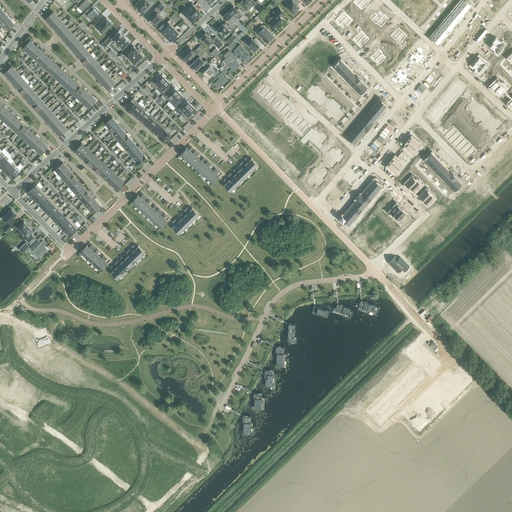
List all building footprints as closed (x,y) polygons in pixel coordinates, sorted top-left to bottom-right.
[(80,0),(75,5),(77,8),(79,6),(83,10),(91,2),(88,0),(84,0),(83,2),(80,0)] [(142,11),(147,7),(149,9),(154,3),(151,0),(150,0),(148,2),(145,0),(140,0),(139,0),(137,2),(138,2),(135,5),(139,9),(138,9),(140,11),(141,11),(142,11)] [(250,0),(249,1),(247,0),(241,0),(239,2),(241,3),(240,4),(243,7),(244,7),(247,10),(252,5),(253,6),(256,4),(252,0),(250,0)] [(296,10),(299,7),(297,5),(300,2),(297,0),(290,0),(292,1),(287,6),(293,13),(294,12),(294,13),(297,11),(296,10)] [(367,0),(363,0),(359,4),(364,8),(370,2),(367,0)] [(463,0),(462,0),(460,2),(467,8),(470,5),(463,0)] [(156,13),(149,20),(155,26),(163,17),(159,13),(165,7),(161,2),(153,10),(156,13)] [(416,9),(412,14),(416,18),(424,10),(420,6),(421,5),(418,2),(414,7),(416,9)] [(460,2),(457,7),(464,12),(467,8),(460,2)] [(186,7),(195,16),(200,12),(195,7),(192,3),(187,8),(186,7)] [(234,6),(229,11),(238,20),(245,14),(240,9),(238,11),(234,6)] [(89,9),(83,14),(86,16),(87,15),(91,19),(99,11),(95,7),(91,11),(89,9)] [(186,7),(179,14),(183,19),(186,16),(191,21),(195,16),(186,7)] [(457,7),(453,11),(461,17),(464,13),(464,12),(457,7)] [(284,13),(279,8),(272,15),(275,18),(273,19),(271,18),(268,21),(269,23),(275,29),(284,20),(280,17),(284,13)] [(424,10),(416,18),(420,22),(425,16),(427,19),(431,14),(429,12),(427,13),(424,10)] [(229,11),(224,15),(229,20),(227,22),(232,27),(238,20),(229,11)] [(453,11),(450,15),(457,21),(461,17),(453,11)] [(379,12),(373,19),(378,23),(378,22),(383,16),(379,12)] [(51,24),(58,17),(55,13),(47,20),(51,24)] [(341,15),(335,21),(339,25),(340,24),(345,19),(341,15)] [(383,16),(378,22),(382,26),(389,19),(384,15),(383,16)] [(450,15),(446,19),(453,25),(457,21),(450,15)] [(0,24),(2,27),(11,20),(7,16),(0,22),(0,21),(0,24)] [(53,29),(62,21),(58,17),(51,24),(52,26),(51,27),(53,29)] [(99,20),(94,25),(96,28),(97,27),(102,33),(112,24),(106,18),(101,23),(99,20)] [(345,19),(340,24),(344,29),(350,22),(346,18),(345,19)] [(162,32),(161,33),(163,35),(164,34),(166,36),(175,27),(170,23),(172,21),(170,19),(164,24),(166,26),(161,31),(162,32)] [(446,19),(443,23),(450,29),(454,25),(453,25),(446,19)] [(14,24),(11,20),(2,27),(5,31),(7,30),(14,24)] [(58,32),(65,26),(62,21),(53,29),(53,30),(53,29),(55,31),(56,30),(58,32)] [(233,30),(226,23),(223,25),(223,24),(217,29),(223,35),(226,33),(226,34),(229,31),(230,32),(233,30)] [(443,23),(439,27),(446,33),(447,34),(450,29),(443,23)] [(273,36),(262,25),(255,32),(266,43),(273,36)] [(60,38),(69,30),(65,26),(58,32),(59,34),(58,35),(60,37),(60,38)] [(175,27),(166,36),(167,38),(167,39),(169,41),(170,40),(170,41),(175,36),(178,38),(183,33),(181,30),(179,32),(175,27)] [(439,27),(436,31),(443,37),(446,33),(439,27)] [(398,28),(392,35),(397,39),(403,32),(398,28)] [(65,40),(73,34),(69,30),(60,38),(60,37),(62,40),(63,39),(65,40)] [(110,36),(101,44),(104,47),(113,39),(115,41),(113,44),(119,50),(122,48),(129,42),(119,31),(115,34),(114,33),(111,36),(110,36)] [(436,31),(431,37),(438,43),(443,37),(436,31)] [(205,32),(200,38),(208,46),(212,42),(219,49),(223,44),(215,36),(212,39),(205,32)] [(403,32),(397,39),(401,43),(407,36),(403,32)] [(359,33),(353,39),(357,43),(363,37),(359,33)] [(68,44),(76,38),(73,34),(65,40),(68,44)] [(363,37),(357,43),(361,48),(367,41),(363,37)] [(496,37),(492,41),(493,42),(499,47),(502,42),(496,37)] [(72,48),(80,42),(76,38),(68,44),(72,48)] [(251,38),(246,43),(254,51),(255,50),(256,51),(259,48),(258,47),(259,46),(251,38)] [(236,44),(233,41),(227,46),(231,50),(236,44)] [(29,53),(36,46),(32,42),(25,49),(29,53)] [(76,52),(83,46),(80,42),(72,48),(76,52)] [(493,42),(489,46),(496,52),(500,48),(499,47),(493,42)] [(189,47),(181,55),(186,60),(188,58),(192,54),(194,57),(202,50),(201,49),(203,47),(201,45),(199,47),(194,52),(189,47)] [(240,45),(234,50),(246,62),(251,57),(240,45)] [(33,57),(40,49),(36,46),(29,53),(33,57)] [(79,57),(87,50),(83,46),(76,52),(79,57)] [(135,65),(143,56),(134,46),(125,55),(135,65)] [(418,51),(414,55),(423,62),(427,58),(421,53),(423,51),(418,47),(416,49),(418,51)] [(37,60),(45,51),(45,52),(42,50),(41,51),(40,49),(33,57),(37,60)] [(83,61),(90,54),(87,50),(79,57),(83,61)] [(240,65),(235,60),(237,58),(235,55),(232,53),(229,50),(224,55),(226,58),(223,61),(233,71),(240,65)] [(41,64),(48,56),(46,55),(47,54),(45,52),(45,51),(37,60),(41,64)] [(377,51),(370,57),(374,62),(375,61),(381,55),(377,51)] [(86,65),(94,58),(90,54),(83,61),(86,65)] [(381,55),(375,61),(379,65),(386,59),(381,54),(381,55)] [(409,57),(407,60),(412,64),(414,62),(419,66),(423,62),(414,55),(411,59),(409,57)] [(45,68),(53,59),(53,58),(52,59),(50,57),(49,58),(48,56),(41,64),(45,68)] [(199,57),(190,65),(193,68),(194,68),(196,70),(201,64),(204,66),(208,62),(206,59),(204,61),(199,57)] [(479,57),(475,61),(482,67),(486,62),(479,57)] [(90,69),(97,62),(94,58),(86,65),(90,69)] [(49,71),(56,64),(54,62),(55,61),(53,59),(45,68),(49,71)] [(341,60),(334,67),(338,71),(344,64),(341,60)] [(475,61),(471,66),(478,71),(482,67),(475,61)] [(93,73),(101,66),(97,62),(90,69),(93,73)] [(53,75),(60,67),(56,64),(49,71),(53,75)] [(344,64),(338,71),(342,74),(348,68),(344,64)] [(97,77),(104,70),(101,66),(93,73),(97,77)] [(204,73),(203,74),(205,76),(206,75),(209,78),(212,75),(214,77),(220,72),(217,70),(215,71),(210,66),(203,72),(204,73)] [(401,70),(398,74),(407,82),(410,77),(405,73),(407,70),(402,66),(400,69),(401,70)] [(9,78),(17,72),(13,67),(6,74),(9,78)] [(57,78),(64,71),(60,67),(53,75),(57,78)] [(227,80),(223,76),(228,71),(225,68),(217,76),(219,78),(214,84),(218,89),(227,80)] [(348,68),(342,74),(345,78),(352,72),(348,68)] [(100,81),(108,74),(104,70),(97,77),(100,81)] [(61,82),(68,75),(64,71),(57,78),(61,82)] [(13,82),(21,76),(17,72),(9,78),(13,82)] [(122,73),(120,76),(124,80),(128,76),(124,72),(122,73)] [(352,72),(345,78),(349,82),(356,76),(352,72)] [(104,85),(112,78),(108,74),(100,81),(104,85)] [(393,77),(391,80),(396,84),(398,81),(403,86),(407,82),(398,74),(395,78),(393,77)] [(65,86),(72,78),(68,75),(61,82),(65,86)] [(149,83),(156,89),(166,79),(162,75),(157,79),(155,77),(149,83)] [(356,76),(349,82),(353,86),(360,79),(356,75),(356,76)] [(17,86),(24,80),(21,76),(13,82),(17,86)] [(69,89),(76,82),(72,78),(65,86),(69,89)] [(104,85),(108,89),(115,83),(112,78),(104,85)] [(163,95),(168,90),(166,88),(170,84),(166,79),(156,89),(157,89),(163,95)] [(360,79),(353,86),(356,90),(363,83),(360,79)] [(457,79),(454,83),(462,90),(465,86),(458,80),(457,80),(457,79)] [(20,90),(28,84),(24,80),(17,86),(20,90)] [(497,80),(490,86),(495,91),(496,90),(495,90),(501,84),(497,80)] [(73,93),(80,86),(76,82),(69,89),(73,93)] [(363,83),(356,90),(360,93),(367,87),(363,83)] [(454,83),(451,87),(459,94),(462,90),(454,83)] [(501,84),(495,90),(496,90),(499,94),(506,88),(502,83),(501,84)] [(24,95),(31,88),(28,84),(20,90),(24,95)] [(262,86),(257,92),(259,95),(261,93),(265,97),(272,89),(268,85),(265,88),(262,86)] [(77,97),(84,89),(80,86),(73,93),(77,97)] [(146,87),(143,89),(149,95),(152,93),(146,87)] [(451,87),(448,91),(455,97),(459,94),(451,87)] [(27,99),(35,92),(31,88),(24,95),(27,99)] [(170,92),(168,90),(163,95),(169,101),(178,92),(174,88),(170,92)] [(81,100),(88,93),(84,89),(77,97),(81,100)] [(272,89),(265,97),(269,101),(268,102),(270,105),(276,99),(273,96),(277,93),(272,89)] [(310,89),(308,92),(311,94),(308,96),(313,101),(320,93),(320,92),(320,93),(315,89),(313,91),(310,89)] [(447,91),(444,94),(452,101),(455,97),(448,91),(447,91)] [(31,103),(38,96),(35,92),(27,99),(31,103)] [(183,96),(178,92),(169,101),(175,108),(174,109),(180,103),(178,101),(183,96)] [(85,104),(91,97),(88,93),(81,100),(85,104)] [(320,93),(313,101),(314,100),(317,103),(318,102),(320,105),(326,98),(320,93)] [(444,94),(441,98),(449,105),(452,101),(444,94)] [(34,107),(42,100),(38,96),(31,103),(34,107)] [(85,104),(89,108),(96,100),(91,97),(85,104)] [(125,107),(131,112),(138,103),(133,98),(125,107)] [(441,98),(438,102),(446,108),(449,105),(441,98)] [(38,111),(45,104),(42,100),(34,107),(38,111)] [(248,100),(238,110),(243,114),(245,115),(246,114),(249,116),(256,108),(248,100)] [(279,101),(273,107),(276,110),(277,108),(281,112),(289,104),(284,100),(281,103),(279,101)] [(379,100),(376,103),(383,109),(386,105),(379,100)] [(474,100),(467,107),(473,113),(482,105),(480,106),(474,100)] [(180,103),(174,109),(181,115),(191,105),(187,101),(182,105),(180,103)] [(438,102),(435,105),(443,112),(446,108),(438,102)] [(138,103),(131,112),(135,115),(142,107),(138,103)] [(376,103),(372,107),(379,113),(383,109),(376,103)] [(41,115),(49,108),(45,104),(38,111),(41,115)] [(289,104),(281,112),(286,116),(284,117),(287,120),(292,114),(290,111),(293,108),(289,104)] [(191,105),(181,115),(187,122),(193,116),(191,114),(195,109),(191,105)] [(329,106),(326,108),(329,111),(326,113),(331,117),(338,109),(333,105),(331,108),(329,106)] [(435,105),(432,109),(440,116),(443,112),(435,105)] [(482,105),(473,113),(474,113),(478,117),(477,118),(479,121),(482,118),(479,116),(486,109),(482,105)] [(139,119),(146,110),(142,107),(135,115),(139,119)] [(372,107),(369,112),(376,118),(379,113),(372,107)] [(45,119),(53,112),(49,108),(41,115),(45,119)] [(338,109),(331,117),(332,117),(335,120),(336,119),(339,121),(345,115),(338,109)] [(432,109),(429,113),(437,120),(440,116),(432,109)] [(4,121),(11,114),(7,110),(0,117),(4,121)] [(143,122),(150,114),(146,110),(139,119),(143,122)] [(49,123),(56,116),(53,112),(45,119),(49,123)] [(369,112),(365,116),(372,122),(376,118),(369,112)] [(429,113),(426,117),(434,123),(437,120),(429,113)] [(8,124),(15,117),(11,114),(4,121),(8,124)] [(150,114),(143,122),(147,126),(154,117),(150,114)] [(295,116),(289,122),(292,125),(294,123),(298,127),(305,119),(301,115),(298,119),(295,116)] [(490,115),(483,122),(489,128),(497,119),(496,121),(490,115)] [(52,127),(60,120),(56,116),(49,123),(52,127)] [(365,116),(362,120),(369,126),(373,122),(372,122),(365,116)] [(12,128),(19,121),(15,117),(8,124),(12,128)] [(151,129),(158,121),(154,117),(147,126),(151,129)] [(105,123),(109,128),(116,122),(112,118),(105,123)] [(305,119),(298,127),(299,128),(302,131),(300,132),(303,135),(309,129),(306,126),(309,123),(305,119)] [(497,119),(489,128),(489,127),(493,132),(492,132),(495,135),(497,133),(495,130),(502,124),(497,119)] [(56,131),(63,124),(60,120),(52,127),(56,131)] [(362,120),(359,124),(366,130),(369,126),(362,120)] [(16,132),(23,124),(19,121),(12,128),(16,132)] [(162,124),(158,121),(151,129),(155,133),(162,124)] [(107,129),(111,133),(120,126),(116,122),(109,128),(107,129)] [(20,135),(27,128),(23,124),(16,132),(20,135)] [(56,131),(59,135),(67,129),(63,124),(56,131)] [(166,128),(162,124),(155,133),(159,136),(166,128)] [(359,124),(355,128),(362,134),(366,130),(359,124)] [(271,125),(262,133),(266,136),(265,137),(270,142),(279,133),(274,128),(271,125)] [(111,133),(114,137),(123,130),(120,126),(111,133)] [(24,139),(31,132),(27,128),(20,135),(24,139)] [(166,128),(159,136),(164,141),(171,134),(166,129),(167,128),(166,128)] [(355,128),(352,132),(359,138),(362,134),(355,128)] [(451,129),(444,136),(448,140),(455,133),(451,129)] [(114,137),(118,142),(126,134),(123,130),(114,137)] [(312,130),(301,141),(305,144),(309,139),(313,142),(322,133),(321,133),(320,135),(316,131),(315,132),(312,130)] [(28,143),(35,135),(31,132),(24,139),(28,143)] [(352,132),(348,137),(355,143),(359,138),(352,132)] [(322,133),(313,142),(314,142),(318,146),(317,147),(320,149),(322,147),(320,144),(326,137),(322,133)] [(455,133),(448,140),(452,144),(459,137),(455,133)] [(118,142),(121,146),(130,138),(126,134),(118,142)] [(32,146),(39,139),(35,135),(28,143),(32,146)] [(459,137),(452,144),(455,148),(463,141),(459,137)] [(125,150),(127,149),(126,148),(133,142),(130,138),(121,146),(125,150)] [(412,138),(408,142),(409,143),(415,148),(418,143),(412,138)] [(36,150),(43,143),(39,139),(32,146),(36,150)] [(463,141),(455,148),(459,152),(467,145),(463,141)] [(126,148),(127,149),(130,152),(137,147),(133,142),(126,148)] [(36,150),(41,154),(47,146),(43,143),(36,150)] [(409,143),(405,147),(412,153),(416,148),(415,148),(409,143)] [(86,147),(82,144),(75,151),(79,155),(86,147)] [(459,152),(463,156),(470,148),(467,145),(459,152)] [(83,158),(90,151),(91,150),(87,146),(86,147),(79,155),(83,158)] [(130,152),(133,157),(140,151),(137,147),(130,152)] [(180,155),(184,158),(191,151),(193,149),(191,147),(189,150),(186,148),(180,155)] [(470,148),(463,156),(467,160),(474,152),(470,148)] [(184,158),(188,162),(197,152),(195,150),(193,153),(191,151),(184,158)] [(330,154),(329,155),(339,162),(343,158),(339,155),(341,152),(339,150),(337,152),(334,150),(330,155),(330,154)] [(94,155),(90,151),(83,158),(87,162),(94,155)] [(133,157),(137,161),(144,155),(140,151),(133,157)] [(188,162),(192,166),(199,158),(197,157),(199,154),(197,152),(188,162)] [(5,154),(0,159),(0,166),(1,167),(8,160),(9,158),(5,154)] [(91,166),(98,158),(99,157),(95,154),(94,155),(87,162),(91,166)] [(432,154),(425,160),(428,163),(435,157),(432,154)] [(144,155),(137,161),(141,165),(148,159),(144,155)] [(295,162),(292,165),(297,171),(303,165),(298,159),(299,158),(296,155),(292,160),(295,162)] [(329,155),(324,161),(332,167),(337,161),(339,163),(339,162),(329,155)] [(244,159),(247,162),(254,169),(258,165),(251,158),(249,160),(246,157),(244,159)] [(395,157),(391,162),(398,167),(402,163),(395,157)] [(435,157),(428,163),(432,167),(439,161),(435,157)] [(102,162),(98,158),(91,166),(95,169),(102,162)] [(192,166),(197,169),(203,162),(205,159),(203,158),(201,160),(199,158),(192,166)] [(11,164),(8,160),(1,167),(4,170),(11,164)] [(99,173),(106,165),(106,166),(107,165),(103,161),(102,162),(95,169),(99,173)] [(197,169),(201,173),(209,163),(207,161),(205,164),(203,162),(197,169)] [(243,161),(241,163),(250,172),(254,169),(247,162),(245,164),(243,161)] [(439,161),(432,167),(436,171),(443,165),(439,161)] [(11,164),(4,170),(8,174),(17,166),(13,162),(11,164)] [(391,162),(388,166),(395,172),(398,167),(391,162)] [(59,173),(67,167),(63,163),(55,169),(59,173)] [(201,173),(205,176),(211,169),(209,167),(211,164),(209,163),(201,173)] [(241,167),(239,169),(246,176),(250,172),(241,163),(239,165),(241,167)] [(110,169),(106,166),(106,165),(99,173),(103,177),(110,169)] [(443,165),(436,171),(440,175),(446,169),(443,165)] [(21,170),(17,166),(8,174),(12,178),(21,170)] [(63,178),(62,178),(70,171),(67,167),(59,173),(58,174),(62,178),(63,178)] [(319,167),(314,174),(323,181),(322,180),(327,174),(319,167)] [(107,180),(114,173),(115,172),(111,168),(110,169),(103,177),(107,180)] [(205,176),(209,180),(217,170),(216,168),(213,171),(211,169),(205,176)] [(233,170),(235,173),(236,173),(242,180),(246,176),(239,169),(237,171),(235,169),(233,170)] [(446,169),(440,175),(444,179),(450,172),(446,169)] [(217,170),(209,180),(213,184),(219,176),(217,174),(219,172),(217,170)] [(66,182),(74,175),(70,171),(62,178),(63,178),(66,182)] [(231,172),(229,174),(238,184),(242,180),(236,173),(235,173),(234,175),(231,172)] [(450,172),(444,179),(447,183),(454,176),(451,172),(450,172)] [(111,184),(118,176),(114,173),(107,180),(111,184)] [(230,179),(228,181),(234,187),(238,184),(229,174),(227,176),(230,179)] [(311,180),(309,183),(312,186),(315,183),(319,186),(323,181),(314,174),(313,174),(314,174),(310,179),(311,180)] [(69,186),(70,186),(77,179),(74,175),(66,182),(69,186)] [(111,184),(115,188),(122,180),(118,176),(111,184)] [(454,176),(447,183),(451,187),(458,180),(454,176)] [(412,177),(406,183),(410,188),(411,187),(416,181),(412,177)] [(228,181),(225,178),(223,180),(226,182),(224,185),(230,191),(234,187),(228,181)] [(72,191),(81,183),(77,179),(70,186),(69,186),(68,186),(72,191)] [(374,180),(371,184),(377,190),(381,186),(374,180)] [(416,181),(411,187),(415,191),(421,184),(417,180),(416,181)] [(458,180),(451,187),(454,190),(461,184),(458,180)] [(77,194),(84,187),(81,183),(72,191),(76,195),(77,194)] [(28,193),(32,197),(41,188),(37,184),(28,193)] [(371,184),(367,188),(374,194),(377,190),(371,184)] [(80,198),(88,192),(84,187),(77,194),(80,198)] [(36,201),(44,192),(41,188),(32,197),(36,201)] [(367,188),(364,192),(371,198),(374,194),(367,188)] [(426,190),(420,196),(424,200),(430,194),(426,190)] [(36,201),(40,204),(48,196),(44,192),(36,201)] [(84,202),(91,196),(88,192),(80,198),(84,202)] [(360,195),(368,201),(371,198),(364,192),(361,196),(360,195)] [(132,202),(136,206),(145,196),(143,194),(140,197),(138,195),(132,202)] [(430,194),(424,200),(428,204),(434,198),(430,194)] [(360,195),(357,199),(365,205),(368,201),(360,195)] [(48,196),(40,204),(43,208),(52,200),(48,196)] [(87,206),(95,200),(91,196),(84,202),(87,206)] [(136,206),(140,209),(146,202),(144,200),(147,198),(145,196),(136,206)] [(140,209),(144,213),(150,206),(148,204),(151,201),(149,199),(146,202),(140,209)] [(358,200),(355,203),(361,209),(365,205),(357,199),(358,200)] [(56,204),(52,200),(43,208),(47,212),(56,204)] [(87,206),(86,207),(90,211),(98,204),(95,200),(87,206)] [(355,203),(351,207),(358,213),(361,209),(355,203)] [(47,212),(51,216),(59,208),(56,204),(47,212)] [(144,213),(148,217),(154,209),(154,210),(157,207),(155,205),(152,208),(150,206),(144,213)] [(390,206),(386,211),(389,213),(390,211),(395,215),(401,209),(396,205),(393,209),(390,206)] [(187,207),(186,209),(195,218),(199,214),(192,208),(190,210),(187,207)] [(351,207),(348,211),(355,217),(358,213),(351,207)] [(59,208),(51,216),(55,220),(62,213),(63,212),(59,208)] [(17,214),(11,209),(3,217),(8,223),(8,222),(10,225),(15,220),(13,218),(17,214)] [(148,217),(152,220),(161,210),(159,209),(156,211),(154,210),(154,209),(148,217)] [(186,213),(184,215),(191,222),(195,218),(186,209),(184,211),(186,213)] [(401,209),(395,215),(399,219),(397,221),(400,224),(404,219),(401,217),(405,213),(401,209)] [(152,220),(156,224),(162,217),(160,215),(163,212),(161,210),(152,220)] [(348,211),(345,215),(352,221),(355,217),(348,211)] [(62,213),(55,220),(58,224),(65,217),(62,213)] [(182,217),(180,219),(187,226),(191,222),(184,215),(182,213),(180,214),(182,217)] [(162,217),(156,224),(160,228),(165,222),(166,220),(164,218),(167,216),(165,214),(162,217)] [(62,228),(71,219),(67,215),(65,217),(58,224),(62,228)] [(343,216),(341,218),(343,220),(348,225),(352,221),(345,215),(344,217),(343,216)] [(176,218),(174,220),(183,230),(187,226),(180,219),(178,221),(176,218)] [(75,223),(71,219),(62,228),(66,231),(75,223)] [(183,230),(174,220),(172,222),(175,225),(172,227),(179,234),(183,230)] [(431,221),(425,227),(430,231),(428,233),(434,240),(438,235),(436,233),(440,229),(431,221)] [(28,237),(26,240),(30,244),(36,239),(32,234),(31,235),(29,233),(32,230),(24,222),(18,227),(26,236),(27,236),(28,237)] [(75,223),(66,231),(70,235),(78,227),(75,223)] [(37,239),(29,248),(31,250),(40,241),(38,239),(37,239)] [(48,250),(44,246),(46,244),(42,240),(33,249),(37,253),(35,255),(38,258),(48,250)] [(26,242),(18,249),(23,253),(30,246),(26,242)] [(80,252),(84,256),(93,246),(91,244),(89,247),(87,245),(80,252)] [(132,247),(134,249),(141,256),(145,252),(138,245),(136,247),(133,245),(132,247)] [(84,256),(88,260),(95,252),(93,251),(95,248),(93,246),(84,256)] [(130,248),(128,250),(137,260),(141,256),(134,249),(132,251),(130,248)] [(88,260),(92,263),(99,256),(97,254),(99,251),(97,250),(95,252),(88,260)] [(128,255),(126,257),(133,264),(137,260),(128,250),(126,252),(128,255)] [(92,263),(96,267),(105,257),(103,255),(101,258),(99,256),(92,263)] [(120,258),(123,261),(123,260),(129,267),(133,264),(126,257),(124,259),(122,256),(120,258)] [(105,257),(96,267),(101,271),(103,268),(107,263),(105,261),(107,259),(105,257)] [(395,257),(388,263),(397,272),(401,268),(404,271),(409,266),(401,258),(398,260),(395,257)] [(118,260),(116,262),(125,271),(129,267),(123,260),(123,261),(121,262),(118,260)] [(117,266),(115,268),(122,275),(125,271),(116,262),(114,263),(117,266)] [(115,268),(112,265),(110,267),(113,270),(111,272),(118,279),(122,275),(115,268)] [(376,306),(361,301),(359,308),(368,311),(374,312),(376,306)] [(337,304),(335,310),(348,315),(350,308),(337,304)] [(314,306),(312,313),(327,318),(329,311),(314,306)] [(31,331),(17,333),(18,343),(32,342),(31,331)] [(42,364),(39,368),(41,369),(40,370),(47,375),(50,370),(55,374),(59,368),(54,364),(54,363),(47,359),(43,365),(42,364)] [(414,366),(367,412),(380,426),(396,411),(394,408),(426,378),(414,366)] [(5,373),(4,374),(9,380),(6,382),(11,387),(14,385),(13,384),(18,379),(10,369),(9,370),(8,369),(4,372),(5,373)] [(25,402),(21,408),(25,410),(27,406),(35,409),(41,397),(33,393),(28,404),(25,402)] [(157,421),(147,431),(151,435),(157,430),(159,432),(167,424),(163,419),(159,423),(157,421)] [(173,439),(170,443),(175,448),(177,446),(178,447),(181,444),(180,443),(184,440),(180,436),(183,434),(178,429),(171,436),(173,439)] [(101,436),(101,442),(102,442),(102,446),(113,447),(113,442),(113,439),(113,437),(101,436)] [(129,437),(123,439),(129,457),(137,454),(134,445),(133,443),(131,444),(129,437)] [(194,440),(184,449),(190,456),(194,452),(199,457),(204,451),(200,447),(200,446),(194,440)] [(100,456),(100,458),(106,459),(106,461),(111,462),(112,458),(113,458),(113,451),(107,450),(107,453),(101,453),(100,456)] [(209,451),(201,459),(207,465),(209,462),(210,464),(214,460),(213,459),(215,457),(209,451)] [(95,469),(92,471),(97,475),(99,473),(101,474),(106,468),(105,467),(106,467),(103,464),(102,465),(98,461),(95,465),(93,467),(95,469)] [(159,467),(158,468),(168,473),(173,465),(167,462),(165,465),(161,463),(159,467)] [(123,463),(122,466),(125,467),(123,472),(132,476),(134,470),(128,468),(129,465),(123,463)] [(39,465),(38,473),(45,475),(44,477),(49,478),(50,469),(46,468),(47,467),(39,465)] [(158,469),(156,474),(159,476),(158,479),(164,482),(168,473),(158,468),(158,469)] [(52,474),(51,480),(53,480),(64,481),(65,473),(55,471),(55,474),(52,474)] [(78,475),(73,476),(75,487),(80,486),(80,483),(87,481),(85,472),(80,473),(77,474),(78,475)] [(118,476),(117,479),(123,481),(124,478),(131,481),(132,476),(123,472),(121,477),(118,476)] [(108,489),(105,491),(108,497),(111,495),(112,497),(114,496),(115,496),(119,494),(114,484),(107,488),(108,489)] [(40,486),(38,491),(40,491),(39,493),(43,494),(42,495),(48,496),(48,495),(52,497),(55,489),(50,488),(50,489),(40,486)] [(100,490),(93,493),(99,504),(106,500),(100,490)] [(57,494),(56,502),(68,503),(68,500),(71,501),(72,494),(68,494),(68,495),(57,494)] [(75,497),(75,506),(87,507),(87,498),(75,497)] [(138,509),(135,511),(145,511),(146,511),(149,511),(152,510),(149,508),(153,505),(147,498),(136,508),(138,509)] [(13,501),(8,506),(13,511),(15,511),(23,505),(22,504),(18,501),(15,504),(13,501)]
